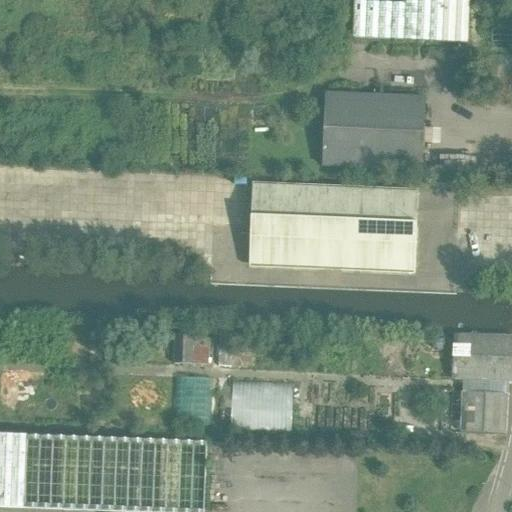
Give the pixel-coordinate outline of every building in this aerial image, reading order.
[(353,1),(352,37),(467,43),(469,0),(405,0),(405,4),(353,1)] [(325,93),(321,166),(422,170),(425,98),(325,93)] [(254,186),(251,266),(413,273),(416,193),(254,186)] [(174,364),(209,365),(210,347),(192,346),(193,335),(174,335),(174,364)] [(453,379),(508,382),(511,381),(511,337),(454,335),(453,379)] [(234,381),(231,430),(291,433),(293,384),(234,381)] [(462,392),(460,432),(505,435),(508,395),(462,392)] [(203,511),(206,444),(0,436),(0,508),(87,511),(203,511)]
